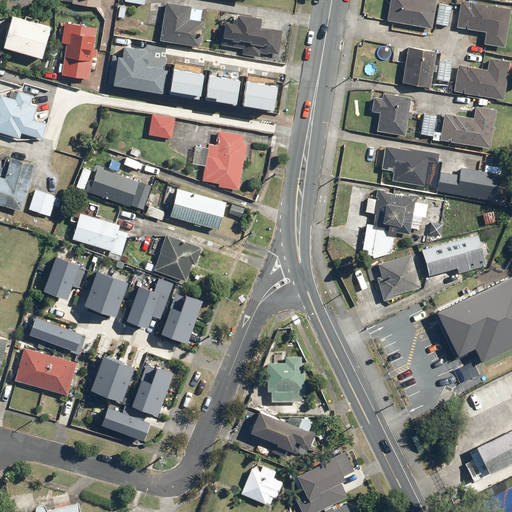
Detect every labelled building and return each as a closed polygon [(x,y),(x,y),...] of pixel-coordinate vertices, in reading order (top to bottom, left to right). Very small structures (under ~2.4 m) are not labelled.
[(388,0),(385,20),(431,28),(435,0),(388,0)] [(460,0),(459,0),(455,27),(484,32),(482,43),(503,47),(510,8),(460,0)] [(191,6),(165,2),(159,40),(198,47),(202,22),(188,19),(191,6)] [(437,5),(434,24),(447,26),(450,6),(437,5)] [(236,23),(225,21),(221,44),(242,48),(241,53),(260,57),(261,51),(277,54),(282,31),(256,26),(258,17),(237,13),(236,23)] [(50,25),(12,15),(4,46),(42,56),(50,25)] [(57,41),(65,42),(61,74),(88,78),(91,56),(96,56),(97,49),(93,48),(96,27),(59,22),(57,41)] [(167,69),(145,65),(146,63),(147,63),(149,52),(148,52),(148,49),(124,45),(122,56),(112,54),(107,83),(163,92),(167,69)] [(407,46),(401,82),(429,87),(435,51),(407,46)] [(457,64),(453,91),(502,99),(508,60),(488,57),(486,69),(457,64)] [(174,60),(169,93),(199,97),(204,65),(174,60)] [(437,60),(434,79),(448,81),(451,62),(437,60)] [(240,70),(210,66),(205,98),(235,103),(240,70)] [(247,72),(242,105),(271,109),(277,77),(247,72)] [(0,131),(20,137),(21,132),(42,138),(46,122),(34,119),(38,105),(30,103),(33,94),(17,90),(15,99),(0,95),(0,131)] [(379,113),(376,130),(404,135),(410,97),(382,92),(381,97),(373,96),(371,111),(379,113)] [(444,113),(439,140),(489,148),(495,109),(474,106),(472,118),(444,113)] [(175,117),(151,113),(148,134),(171,138),(175,117)] [(421,114),(419,134),(432,135),(435,116),(421,114)] [(216,144),(208,143),(202,180),(219,182),(218,186),(238,189),(246,142),(241,141),(242,135),(218,131),(216,144)] [(384,145),(380,168),(393,170),(391,180),(424,185),(427,161),(437,163),(438,153),(384,145)] [(5,177),(0,176),(0,204),(21,210),(34,163),(10,157),(5,177)] [(151,185),(98,166),(93,181),(88,179),(84,190),(130,206),(130,204),(143,209),(151,185)] [(438,171),(435,190),(497,200),(501,173),(459,167),(458,174),(438,171)] [(56,195),(34,188),(28,208),(50,215),(56,195)] [(226,200),(178,188),(170,215),(219,228),(226,200)] [(365,223),(361,253),(372,254),(371,257),(391,251),(395,230),(409,233),(410,227),(420,228),(422,215),(412,214),(415,194),(377,188),(375,198),(367,197),(365,211),(374,213),(372,224),(365,223)] [(244,208),(231,203),(228,212),(240,217),(244,208)] [(165,210),(148,205),(146,214),(162,219),(165,210)] [(496,210),(479,213),(482,232),(499,229),(496,210)] [(119,224),(80,212),(72,238),(111,250),(111,251),(121,254),(128,232),(118,229),(119,224)] [(201,246),(166,234),(160,249),(161,250),(154,269),(186,280),(192,262),(195,263),(201,246)] [(420,252),(426,276),(460,266),(463,275),(486,269),(477,236),(420,252)] [(376,277),(381,297),(420,286),(411,253),(377,262),(381,276),(376,277)] [(43,289),(67,298),(72,285),(78,287),(85,268),(79,266),(79,264),(56,255),(43,289)] [(154,264),(147,262),(145,268),(152,271),(154,264)] [(84,304),(100,309),(112,275),(96,270),(84,304)] [(511,341),(511,272),(436,309),(457,353),(476,344),(482,356),(511,341)] [(112,275),(100,309),(115,315),(128,281),(112,275)] [(154,290),(138,284),(126,319),(147,326),(151,314),(160,318),(173,283),(158,277),(154,290)] [(202,298),(186,292),(184,296),(175,293),(161,332),(187,341),(202,298)] [(81,333),(82,331),(35,315),(28,333),(69,347),(68,350),(79,354),(86,335),(81,333)] [(0,369),(9,338),(0,335),(0,369)] [(77,361),(24,347),(15,380),(68,394),(77,361)] [(106,394),(119,359),(107,355),(103,355),(103,356),(102,356),(90,388),(106,394)] [(278,401),(278,412),(301,412),(301,390),(304,390),(305,361),(301,361),(301,355),(286,355),(286,361),(267,361),(267,390),(271,390),(271,401),(278,401)] [(119,359),(106,394),(122,399),(134,367),(123,362),(123,361),(119,359)] [(131,404),(157,413),(173,371),(156,365),(155,368),(146,364),(131,404)] [(123,411),(107,405),(101,422),(143,438),(150,420),(145,418),(147,413),(125,405),(123,411)] [(259,409),(250,430),(277,441),(276,443),(292,450),(295,443),(307,448),(314,432),(259,409)] [(480,475),(481,476),(511,460),(511,427),(474,447),(476,450),(469,454),(480,475)] [(251,466),(240,492),(265,502),(265,501),(269,503),(273,495),(275,496),(281,481),(275,478),(275,477),(272,475),(275,469),(262,463),(259,470),(251,466)] [(350,511),(345,501),(328,510),(321,495),(305,503),(308,511),(350,511)]
